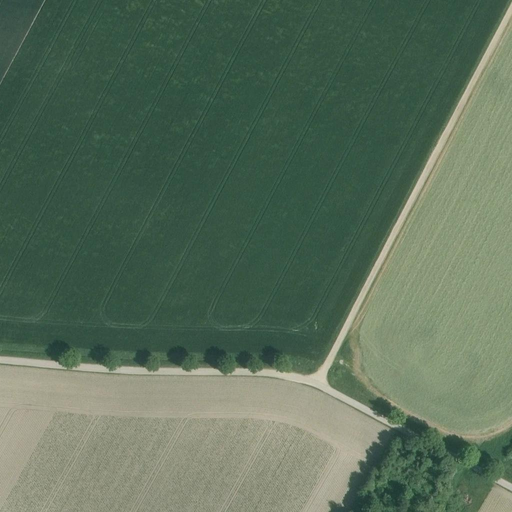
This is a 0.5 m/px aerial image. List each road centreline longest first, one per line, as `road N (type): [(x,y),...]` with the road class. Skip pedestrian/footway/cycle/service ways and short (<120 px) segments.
road 1 (track): [(0,358),(310,379),(511,486)]
road 2 (track): [(320,384),(511,12)]
